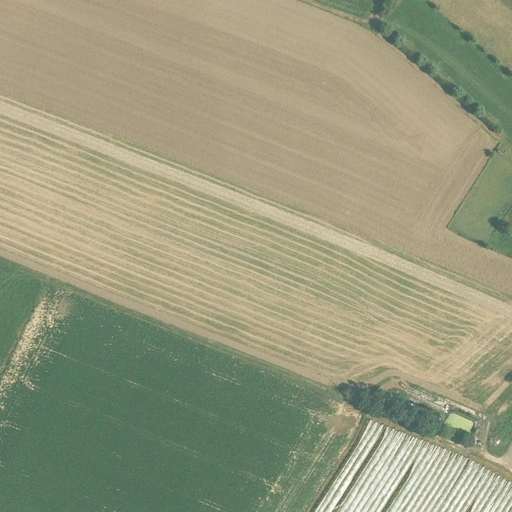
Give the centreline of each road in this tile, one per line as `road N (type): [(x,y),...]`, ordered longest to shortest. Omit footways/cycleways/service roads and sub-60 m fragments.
road 1 (track): [(0,267),(480,457)]
road 2 (track): [(396,0),(373,29),(284,0)]
